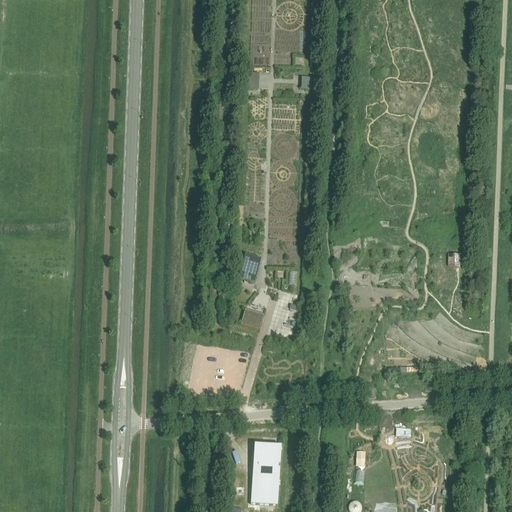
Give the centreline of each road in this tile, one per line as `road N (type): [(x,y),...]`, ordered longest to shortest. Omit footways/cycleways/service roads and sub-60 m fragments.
road 1 (unclassified): [(127,425),(511,396)]
road 2 (secondary): [(124,358),(137,0)]
